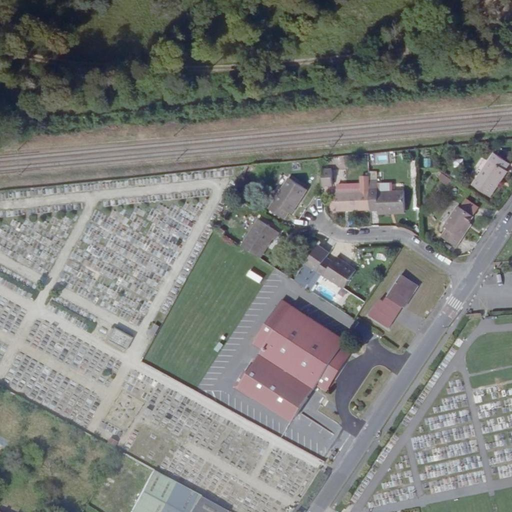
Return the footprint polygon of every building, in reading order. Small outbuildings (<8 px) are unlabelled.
[(504,182),(501,181),(510,169),(511,165),(511,160),(500,152),(478,185),(495,196),(504,182)] [(386,153),(376,154),(377,163),(386,162),(386,153)] [(504,182),(511,170),(510,169),(501,181),(504,182)] [(337,187),(337,171),(326,172),(327,188),(337,187)] [(447,186),(451,179),(440,173),(437,180),(447,186)] [(298,215),(312,192),(293,179),(273,209),(290,220),(295,213),(298,215)] [(340,195),(341,212),(374,212),(373,191),(373,179),(366,179),(366,186),(367,194),(342,195),(340,195)] [(342,187),(342,195),(367,194),(366,186),(342,187)] [(383,194),(383,192),(373,191),(374,212),(375,213),(382,212),(382,215),(395,215),(395,212),(410,212),(409,193),(383,194)] [(444,239),(459,249),(466,240),(463,238),(472,224),(476,219),(461,208),(448,228),(449,230),(444,239)] [(284,232),(263,218),(245,244),(265,257),(278,238),(280,239),(284,232)] [(466,240),(475,226),(472,224),(463,238),(466,240)] [(324,245),(312,264),(324,271),(332,259),(337,253),(324,245)] [(343,257),(339,264),(332,259),(324,271),(350,289),(362,270),(343,257)] [(373,317),(393,330),(398,321),(394,319),(403,306),(406,308),(408,310),(422,288),(404,276),(386,302),(383,301),(373,317)] [(344,297),(325,284),(320,291),(339,304),(344,297)] [(358,295),(354,302),(361,306),(365,299),(358,295)] [(268,350),(243,387),(296,423),(302,414),(323,383),(331,388),(356,351),(348,346),(351,341),(289,300),(259,344),(268,350)] [(394,319),(398,321),(406,308),(403,306),(394,319)] [(150,336),(154,338),(160,327),(156,325),(150,336)] [(130,341),(113,331),(106,343),(124,353),(130,341)] [(114,443),(111,448),(118,451),(120,446),(114,443)] [(193,511),(203,498),(157,473),(135,511),(193,511)] [(226,511),(203,498),(193,511),(226,511)]
